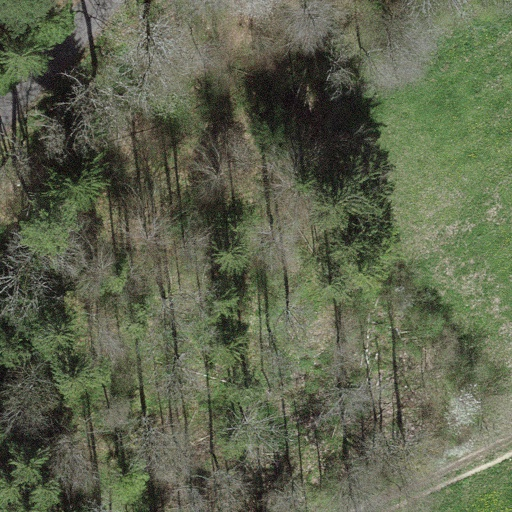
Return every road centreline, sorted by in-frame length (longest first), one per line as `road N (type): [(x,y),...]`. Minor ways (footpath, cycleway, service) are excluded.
road 1 (unclassified): [(0,116),(117,0)]
road 2 (track): [(511,427),(388,511)]
